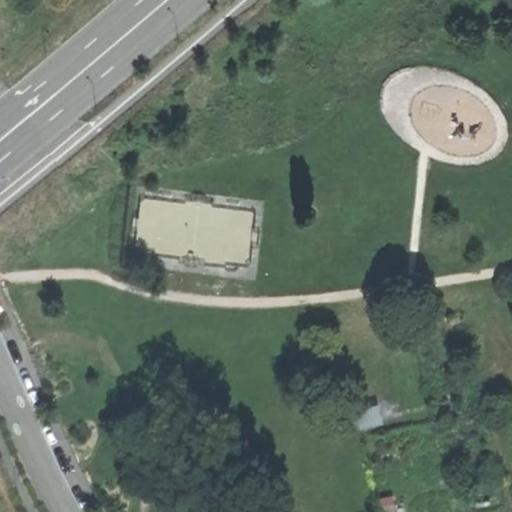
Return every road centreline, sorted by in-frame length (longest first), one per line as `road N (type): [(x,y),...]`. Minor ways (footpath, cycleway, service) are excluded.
road 1 (primary): [(0,140),(168,0)]
road 2 (residential): [(65,511),(0,371)]
